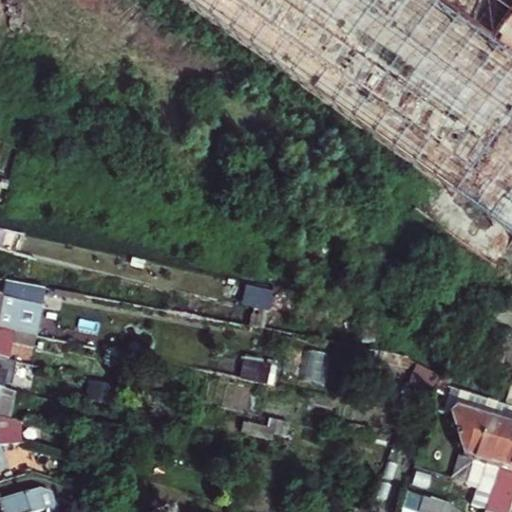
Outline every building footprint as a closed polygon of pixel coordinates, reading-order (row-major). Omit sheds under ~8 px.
[(511,0),(166,0),(449,198),(429,226),(511,284),(511,0)] [(389,230),(377,222),(370,232),(383,240),(389,230)] [(0,324),(39,332),(47,285),(7,278),(4,296),(0,295),(0,324)] [(0,354),(11,356),(14,339),(37,343),(39,332),(0,324),(0,354)] [(490,333),(483,357),(499,362),(507,339),(490,333)] [(499,362),(499,364),(511,367),(511,340),(507,339),(499,362)] [(511,427),(511,424),(511,380),(504,406),(488,402),(483,418),(477,439),(505,448),(511,427)] [(0,414),(13,417),(18,387),(0,383),(0,414)] [(133,388),(116,384),(115,392),(132,395),(133,388)] [(466,477),(477,439),(483,418),(488,402),(443,388),(436,413),(446,415),(462,454),(454,477),(465,480),(466,477)] [(0,414),(0,442),(1,442),(24,441),(28,441),(32,420),(13,417),(0,414)] [(479,481),(473,502),(487,507),(505,448),(477,439),(466,477),(479,481)] [(511,449),(505,448),(487,507),(485,511),(505,511),(506,509),(511,495),(511,494),(511,449)] [(45,508),(45,511),(62,511),(58,492),(45,487),(39,489),(45,508)] [(0,511),(34,511),(45,508),(39,489),(1,501),(0,497),(0,511)] [(449,507),(403,493),(397,511),(455,511),(456,509),(449,507)]
